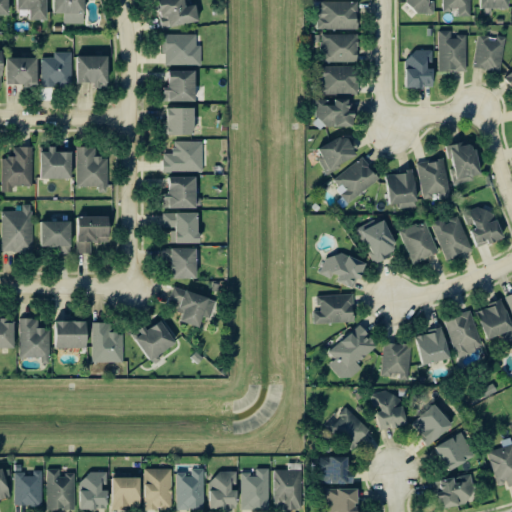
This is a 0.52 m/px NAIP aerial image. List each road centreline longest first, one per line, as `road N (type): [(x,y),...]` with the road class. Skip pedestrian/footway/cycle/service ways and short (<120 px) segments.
road 1 (residential): [(383,0),(392,126),(478,106),(511,199)]
road 2 (residential): [(112,0),(125,54),(127,288)]
road 3 (residential): [(127,288),(0,287)]
road 4 (residential): [(392,300),(441,291),(511,262)]
road 5 (residential): [(125,118),(0,118)]
